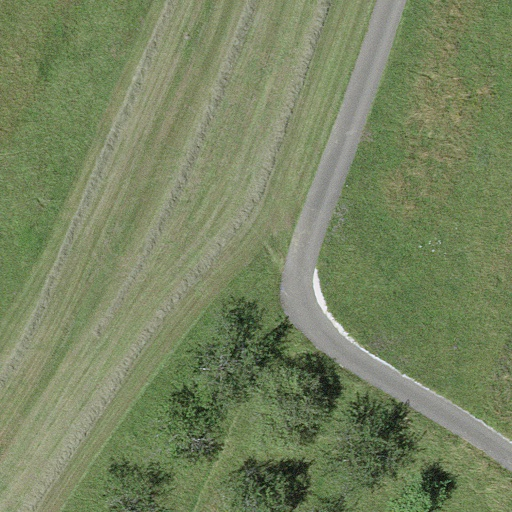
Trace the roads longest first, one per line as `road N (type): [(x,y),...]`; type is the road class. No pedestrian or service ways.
road 1 (track): [(393,0),(309,213),(303,289)]
road 2 (track): [(511,458),(353,365),(303,289)]
